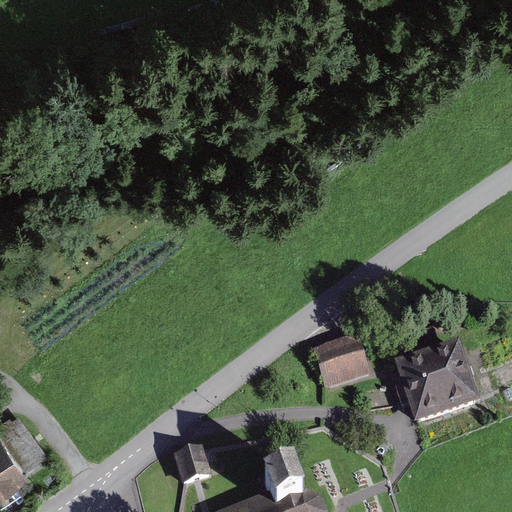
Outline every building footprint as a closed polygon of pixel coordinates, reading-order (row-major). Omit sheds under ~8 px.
[(314,354),(325,392),(372,379),(360,340),(314,354)] [(395,369),(415,430),(481,409),(461,348),(395,369)] [(478,371),(483,399),(496,397),(492,369),(478,371)] [(0,502),(42,476),(13,429),(0,436),(0,502)] [(204,451),(176,460),(185,489),(213,480),(204,451)] [(270,498),(232,511),(326,511),(321,496),(303,492),(295,472),(265,483),(270,498)]
